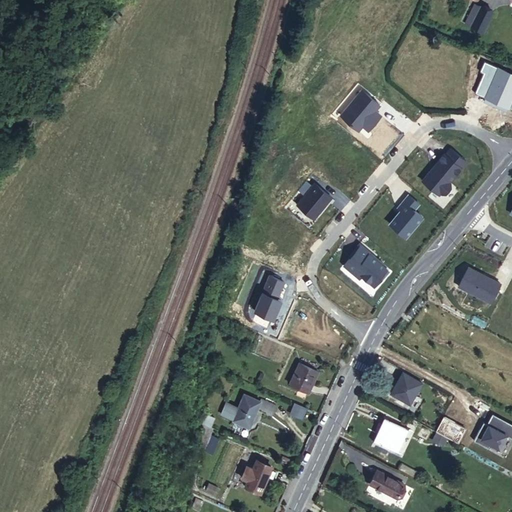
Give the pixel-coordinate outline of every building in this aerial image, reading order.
[(464,23),(469,26),(479,7),(475,4),(464,23)] [(483,33),(493,13),(480,6),(479,7),(469,26),(483,33)] [(289,384),(308,392),(317,371),(299,362),(289,384)] [(408,363),(403,373),(421,383),(427,373),(408,363)] [(487,398),(493,388),(448,363),(443,374),(487,398)] [(402,372),(390,393),(409,404),(421,383),(403,373),(402,372)] [(455,394),(482,410),(487,402),(459,387),(455,394)] [(260,401),(244,394),(238,408),(225,402),(220,414),(233,420),(249,427),(256,409),(260,401)] [(260,401),(256,409),(271,415),(276,405),(261,399),(260,401)] [(307,408),(294,402),(290,413),(302,419),(307,408)] [(206,439),(215,418),(204,415),(200,437),(206,439)] [(397,452),(408,429),(385,417),(373,441),(397,452)] [(443,445),(447,437),(436,431),(432,439),(443,445)] [(244,486),(260,494),(267,477),(271,468),(272,468),(255,461),(252,469),(246,466),(241,477),(247,480),(244,486)] [(283,474),(271,468),(267,477),(279,482),(283,474)] [(397,498),(404,484),(376,470),(369,483),(397,498)]
